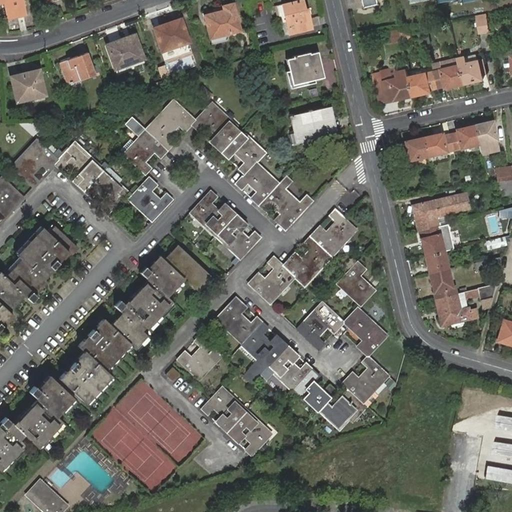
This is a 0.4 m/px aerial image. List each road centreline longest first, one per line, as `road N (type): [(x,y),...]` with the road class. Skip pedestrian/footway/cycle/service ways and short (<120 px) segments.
road 1 (residential): [(365,127),(417,331),(438,347),(511,370)]
road 2 (residential): [(219,457),(218,441),(152,374),(234,281)]
road 3 (residential): [(0,380),(124,246)]
road 4 (residential): [(0,237),(51,185),(124,246)]
road 5 (residential): [(0,44),(33,41),(149,0)]
road 6 (residential): [(365,127),(511,96)]
road 7 (residential): [(336,354),(326,366),(234,281)]
road 8 (residential): [(333,0),(365,127)]
